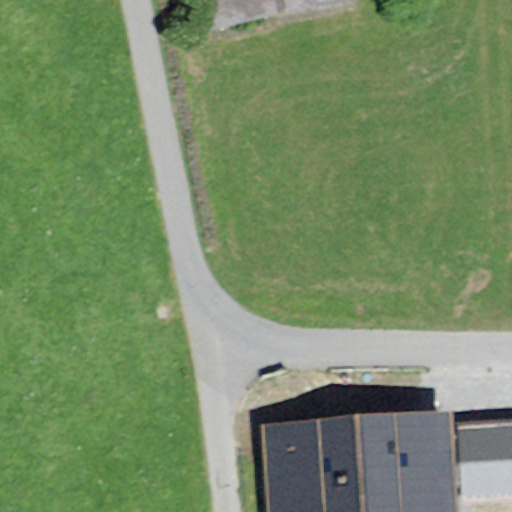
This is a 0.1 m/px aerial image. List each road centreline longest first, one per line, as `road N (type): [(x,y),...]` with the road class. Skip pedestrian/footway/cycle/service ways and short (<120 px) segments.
road 1 (unclassified): [(134,0),(181,248),(209,306),(242,329),(296,344),(511,346)]
road 2 (track): [(230,511),(219,383),(242,329)]
